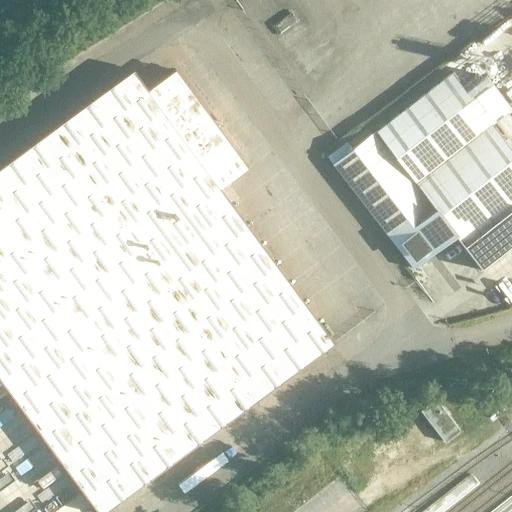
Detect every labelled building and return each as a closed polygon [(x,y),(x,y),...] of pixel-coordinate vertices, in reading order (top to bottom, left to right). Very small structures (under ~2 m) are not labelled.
[(458,25),(465,39),(487,28),(480,14),(458,25)] [(449,34),(435,45),(444,57),(458,46),(449,34)] [(511,62),(498,69),(506,87),(511,84),(511,62)] [(134,71),(0,170),(0,376),(99,511),(105,511),(335,343),(221,188),(248,168),(176,70),(148,91),(134,71)] [(352,149),(333,164),(414,268),(456,235),(484,271),(485,270),(483,268),(511,245),(511,150),(491,123),(511,108),(486,76),(467,91),(452,73),(352,149)] [(445,442),(461,430),(436,399),(421,411),(445,442)] [(326,455),(342,474),(367,455),(351,435),(326,455)] [(0,473),(10,469),(0,445),(0,473)] [(57,511),(56,511),(81,511),(89,507),(80,495),(57,511)]
